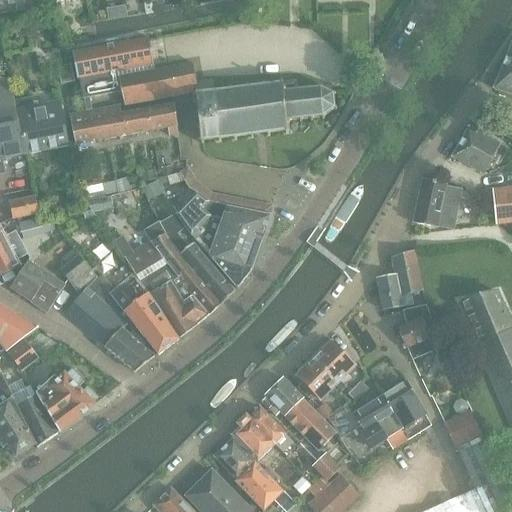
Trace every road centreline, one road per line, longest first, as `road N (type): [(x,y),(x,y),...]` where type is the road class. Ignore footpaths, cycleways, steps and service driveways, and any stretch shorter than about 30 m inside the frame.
road 1 (residential): [(132,511),(352,294),(389,238),(415,177),(482,85)]
road 2 (tertiary): [(140,391),(256,295),(447,0)]
road 3 (tertiary): [(0,499),(140,391)]
road 4 (residential): [(140,391),(0,294)]
